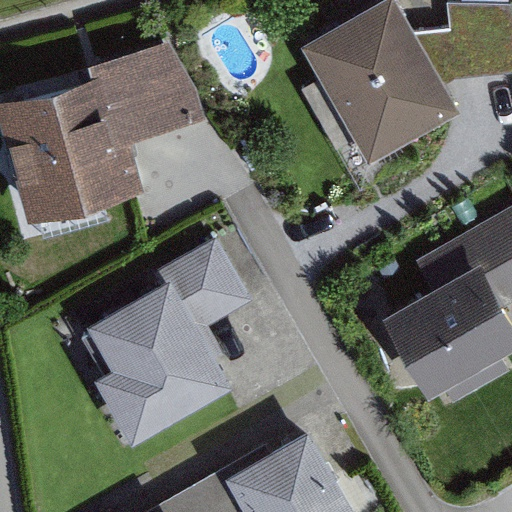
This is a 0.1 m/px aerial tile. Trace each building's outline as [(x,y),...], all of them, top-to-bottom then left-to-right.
[(408,0),(352,0),(301,29),(369,149),(463,96),(449,72),(511,68),(511,0),(452,0),(454,20),(421,22),(408,0)] [(92,59),(0,88),(0,93),(30,209),(146,176),(133,128),(206,111),(200,81),(171,33),(90,48),(92,59)] [(429,274),(385,299),(430,379),(511,333),(511,295),(511,294),(511,199),(417,253),(429,274)] [(115,354),(97,364),(135,431),(238,373),(208,319),(253,293),(218,230),(156,265),(159,271),(90,310),(115,354)] [(171,494),(139,511),(365,511),(310,415),(227,462),(226,459),(169,491),(171,494)]
